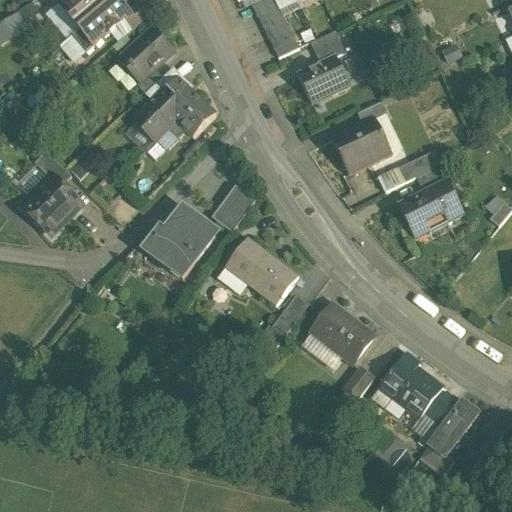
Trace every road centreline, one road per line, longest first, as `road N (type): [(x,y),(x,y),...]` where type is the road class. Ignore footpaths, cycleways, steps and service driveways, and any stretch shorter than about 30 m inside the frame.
road 1 (residential): [(256,130),(194,175),(98,268),(0,252)]
road 2 (tertiary): [(511,392),(457,359),(365,283)]
road 3 (tertiary): [(269,152),(272,182),(290,210),(334,265),(365,283)]
road 4 (tertiary): [(365,283),(313,197),(269,152)]
road 5 (tertiary): [(256,130),(197,0)]
